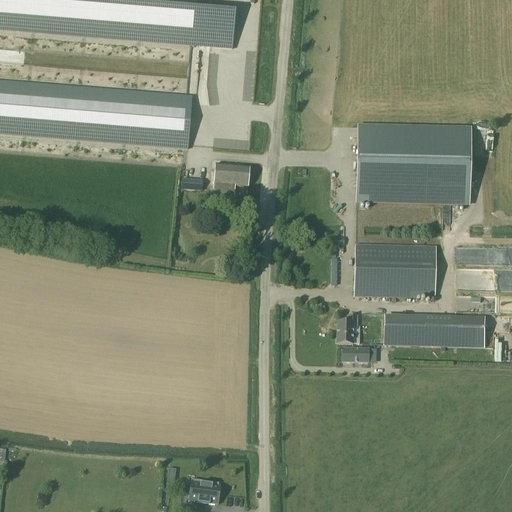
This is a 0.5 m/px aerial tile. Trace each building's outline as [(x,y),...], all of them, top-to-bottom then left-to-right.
[(200,0),(0,0),(0,29),(236,48),(239,7),(200,4),(200,0)] [(0,136),(188,151),(192,97),(0,82),(0,136)] [(358,128),(356,203),(469,205),(470,130),(358,128)] [(213,193),(233,194),(234,187),(248,189),(249,168),(215,165),(213,193)] [(202,181),(185,179),(182,179),(181,190),(201,191),(202,181)] [(355,247),(354,297),(434,298),(435,248),(355,247)] [(242,272),(247,268),(242,263),(237,268),(242,272)] [(337,323),(337,345),(353,345),(354,327),(357,327),(357,317),(348,317),(348,323),(337,323)] [(385,319),(384,346),(461,347),(461,320),(385,319)] [(342,363),(368,364),(368,350),(342,350),(342,363)] [(218,486),(218,485),(218,484),(212,483),(211,484),(212,484),(211,486),(200,484),(201,482),(191,481),(189,492),(190,492),(188,502),(217,506),(220,487),(218,486)]
